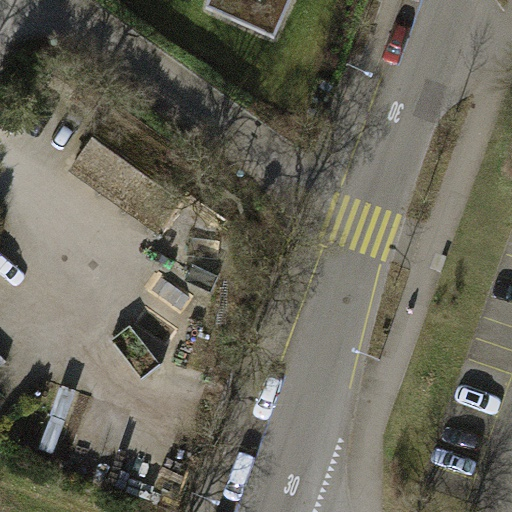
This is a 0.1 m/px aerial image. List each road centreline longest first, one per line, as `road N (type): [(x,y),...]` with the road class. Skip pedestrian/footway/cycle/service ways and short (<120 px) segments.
road 1 (residential): [(36,0),(308,196),(370,212)]
road 2 (residential): [(370,212),(262,511)]
road 3 (residential): [(447,0),(370,212)]
